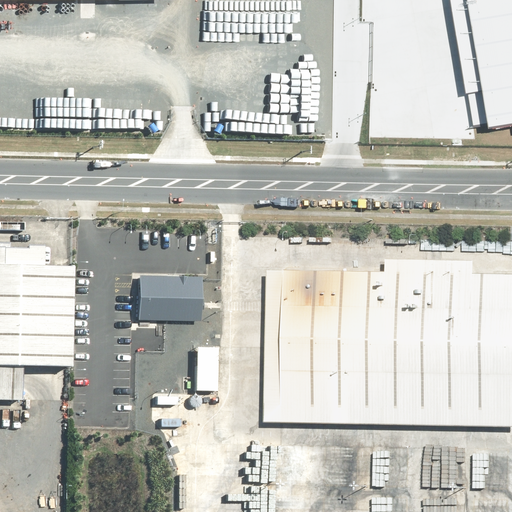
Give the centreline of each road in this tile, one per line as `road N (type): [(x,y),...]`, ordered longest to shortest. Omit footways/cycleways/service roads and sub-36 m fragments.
road 1 (secondary): [(0,179),(511,189)]
road 2 (unknown): [(0,1),(182,0)]
road 3 (unknown): [(391,34),(511,32)]
